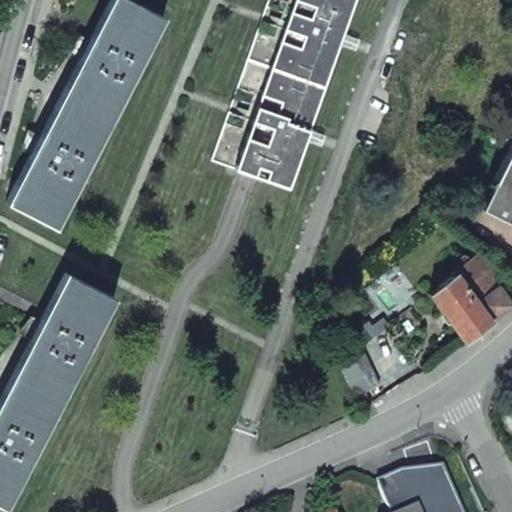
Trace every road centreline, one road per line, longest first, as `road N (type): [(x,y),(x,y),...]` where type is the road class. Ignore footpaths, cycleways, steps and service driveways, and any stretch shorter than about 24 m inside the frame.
road 1 (residential): [(398,0),(245,432),(235,488)]
road 2 (residential): [(235,488),(449,384)]
road 3 (residential): [(449,384),(511,509)]
